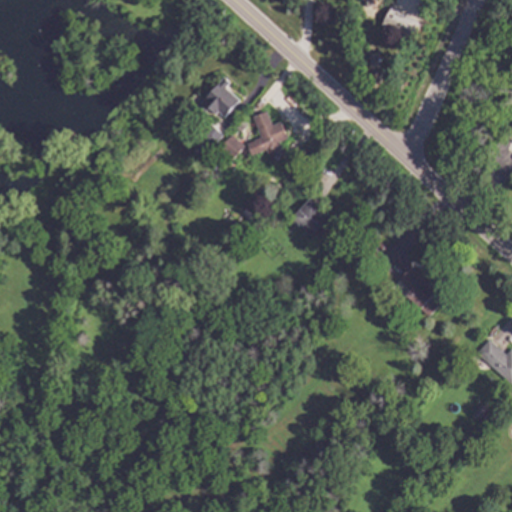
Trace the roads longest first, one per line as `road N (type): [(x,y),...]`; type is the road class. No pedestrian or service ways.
road 1 (tertiary): [(511,254),(229,0)]
road 2 (residential): [(475,0),(404,157)]
